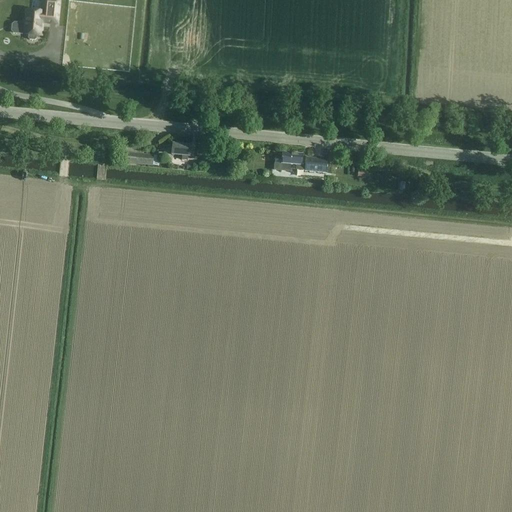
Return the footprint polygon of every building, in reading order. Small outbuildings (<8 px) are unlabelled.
[(29,39),(30,40),(35,41),(37,39),(37,36),(41,36),(42,22),(57,24),(59,10),(59,0),(41,0),(40,12),(27,11),(25,35),(29,35),(29,39)] [(173,144),(172,156),(182,157),(181,160),(188,161),(188,157),(190,158),(191,146),(173,144)] [(275,164),(274,171),(290,173),(290,165),(297,166),(296,170),(304,170),(304,172),(326,174),(327,162),(327,160),(305,158),(305,161),(302,161),(303,155),(283,153),(282,158),(275,158),(275,164)] [(126,164),(136,165),(152,166),(153,156),(127,154),(126,164)] [(369,178),(370,170),(358,169),(358,178),(369,178)]
